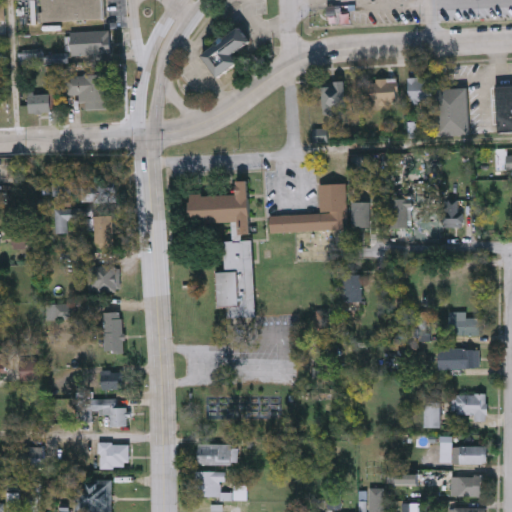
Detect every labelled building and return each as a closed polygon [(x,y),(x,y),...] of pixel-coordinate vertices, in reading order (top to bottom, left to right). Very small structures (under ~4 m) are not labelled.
[(103,0),(104,18),(41,20),(40,0),(103,0)] [(239,64),(216,79),(200,56),(240,27),(251,42),(233,55),(239,64)] [(71,29),(109,29),(110,53),(71,53),(71,29)] [(65,94),(65,69),(104,69),(105,107),(79,107),(79,94),(65,94)] [(433,75),(434,101),(409,101),(408,75),(433,75)] [(397,103),(369,103),(369,78),(397,78),(397,103)] [(322,82),(346,82),(346,110),(322,110),(322,82)] [(511,83),(511,129),(497,130),(496,84),(511,83)] [(469,134),(438,134),(438,87),(468,87),(469,134)] [(29,112),(29,92),(50,92),(51,112),(29,112)] [(53,193),(53,177),(69,177),(69,193),(53,193)] [(258,314),(228,316),(228,305),(218,305),(215,270),(226,269),(224,240),(233,239),(232,220),(189,223),(187,194),(238,191),(237,178),(248,177),(251,232),(243,232),(243,239),(253,238),(258,314)] [(81,200),(81,179),(113,179),(113,200),(81,200)] [(346,182),(349,228),(272,232),(271,215),(321,213),(319,183),(346,182)] [(409,226),(389,226),(389,197),(409,197),(409,226)] [(463,224),(444,224),(444,199),(463,199),(463,224)] [(371,225),(353,225),(353,200),(371,200),(371,225)] [(67,231),(54,231),(54,206),(92,206),(92,219),(67,219),(67,231)] [(112,214),(112,245),(95,245),(95,214),(112,214)] [(88,290),(88,263),(119,263),(119,290),(88,290)] [(363,300),(344,300),(344,273),(363,273),(363,300)] [(54,302),(77,302),(77,317),(54,317),(54,302)] [(450,334),(450,309),(468,309),(468,316),(484,316),(484,334),(450,334)] [(122,351),(104,351),(104,310),(122,310),(122,351)] [(438,367),(438,348),(480,348),(480,367),(438,367)] [(20,359),(37,359),(37,378),(20,378),(20,359)] [(122,370),(122,387),(99,387),(99,370),(122,370)] [(474,414),(453,414),(453,392),(487,392),(487,420),(474,420),(474,414)] [(115,397),(115,406),(127,406),(127,425),(109,425),(109,411),(90,411),(90,419),(77,419),(77,397),(115,397)] [(441,426),(426,426),(426,401),(441,401),(441,426)] [(129,443),(129,466),(99,466),(99,443),(129,443)] [(233,443),(233,463),(199,463),(199,443),(233,443)] [(43,464),(25,464),(25,445),(43,445),(43,464)] [(488,445),(488,462),(459,462),(459,445),(488,445)] [(197,494),(197,470),(227,470),(227,480),(221,480),(221,494),(197,494)] [(484,475),(484,494),(451,494),(451,475),(484,475)] [(75,509),(75,492),(86,492),(86,478),(111,478),(111,509),(75,509)] [(340,506),(329,506),(329,498),(340,498),(340,506)] [(427,500),(427,511),(401,511),(401,500),(427,500)]
